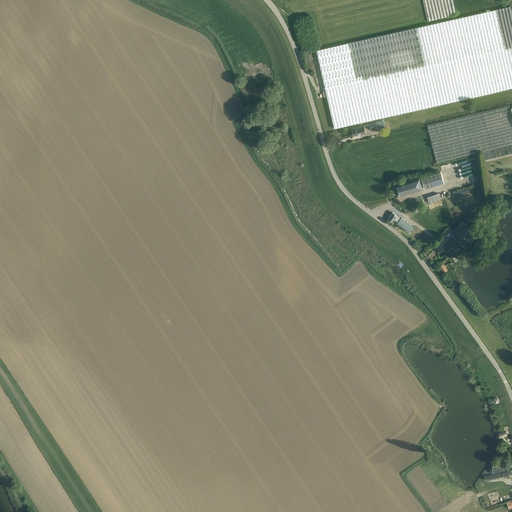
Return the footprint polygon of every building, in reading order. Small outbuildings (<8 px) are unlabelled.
[(423,0),(428,21),(456,15),(452,0),(423,0)] [(317,50),(334,128),(511,87),(511,14),(510,6),(317,50)] [(437,163),(511,144),(511,117),(509,105),(427,125),(437,163)] [(368,125),(370,130),(385,126),(383,120),(376,122),(376,123),(368,125)] [(366,133),(364,126),(352,129),(353,136),(366,133)] [(420,177),(424,188),(444,182),(441,170),(420,177)] [(420,177),(396,184),(400,196),(423,189),(420,177)] [(431,203),(443,199),(441,193),(429,197),(431,203)] [(400,218),(397,215),(393,213),(388,219),(392,222),(394,220),(396,222),(397,222),(400,218)] [(413,226),(401,218),(397,224),(409,232),(413,226)] [(467,248),(478,236),(463,221),(451,233),(467,248)] [(445,247),(452,253),(460,245),(453,239),(448,244),(445,247)] [(439,267),(443,273),(447,270),(443,264),(439,267)] [(492,468),(493,473),(505,471),(503,463),(493,465),(492,468)]
